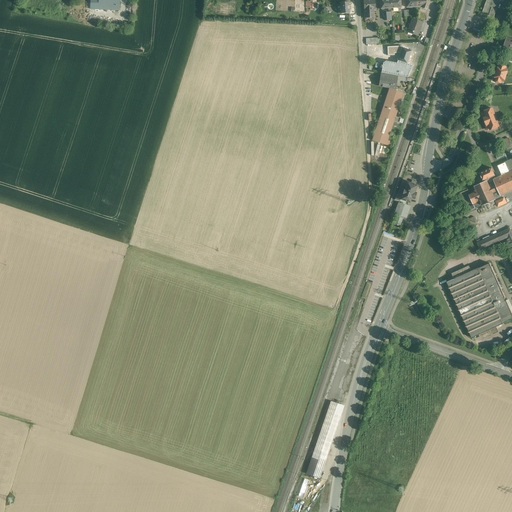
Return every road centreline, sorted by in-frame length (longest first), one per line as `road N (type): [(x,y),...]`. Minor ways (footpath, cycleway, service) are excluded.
road 1 (track): [(0,413),(107,448),(166,259)]
road 2 (tertiary): [(333,511),(379,325)]
road 3 (residential): [(427,164),(451,155),(504,0)]
road 4 (track): [(368,141),(372,199),(336,308)]
road 5 (tertiary): [(468,0),(427,164)]
road 6 (tertiary): [(427,164),(419,217),(379,325)]
road 7 (residential): [(359,0),(368,141)]
road 8 (tertiary): [(379,325),(497,370)]
